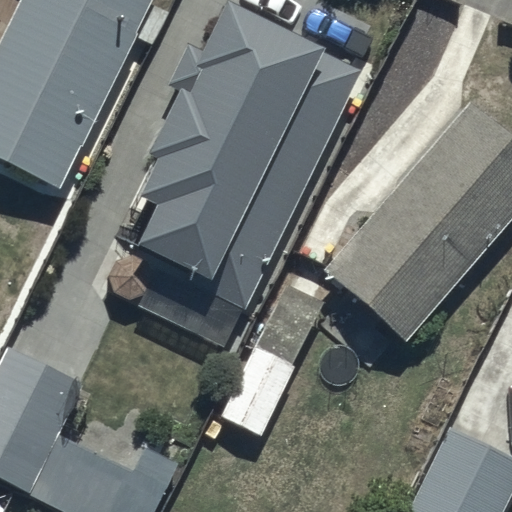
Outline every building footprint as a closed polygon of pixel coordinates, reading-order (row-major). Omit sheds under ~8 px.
[(14,0),(0,30),(0,159),(57,187),(147,0),(14,0)] [(365,65),(229,0),(225,0),(201,51),(187,44),(167,85),(178,90),(149,151),(160,156),(141,194),(159,203),(135,254),(247,308),(365,65)] [(397,340),(398,341),(511,210),(511,142),(463,100),(317,269),(351,298),(325,327),(373,368),(397,340)] [(5,344),(0,354),(0,480),(64,511),(154,511),(179,462),(144,445),(132,471),(56,434),(82,381),(5,344)] [(216,417),(256,437),(290,367),(250,348),(216,417)] [(495,511),(511,479),(511,460),(445,427),(402,511),(495,511)]
